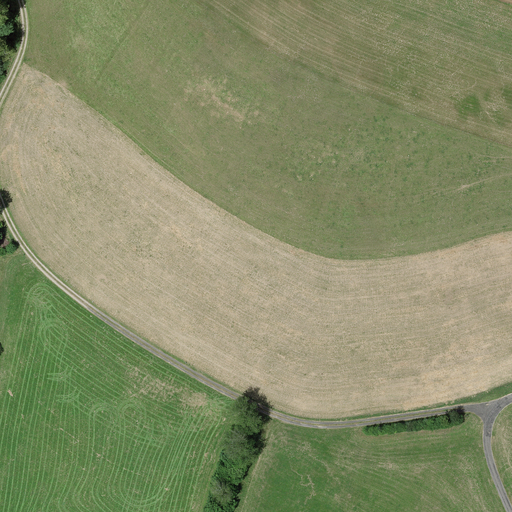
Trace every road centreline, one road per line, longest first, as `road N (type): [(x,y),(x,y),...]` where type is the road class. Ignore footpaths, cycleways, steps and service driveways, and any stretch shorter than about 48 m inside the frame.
road 1 (track): [(0,202),(22,246),(59,284),(245,403),(317,425),(458,409),(490,414)]
road 2 (track): [(509,511),(489,464),(486,431),(490,414),(511,398)]
